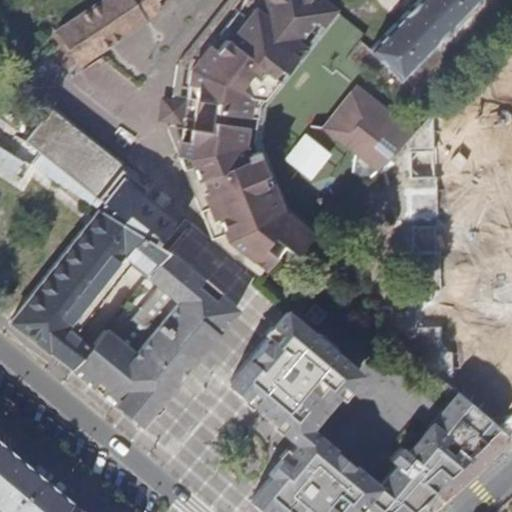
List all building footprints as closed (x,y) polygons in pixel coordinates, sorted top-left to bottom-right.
[(109,0),(56,33),(78,68),(148,25),(147,23),(164,12),(156,0),(109,0)] [(266,267),(284,244),(294,253),(312,237),(282,214),(254,143),(256,127),(243,126),(245,116),(257,117),(258,104),(278,80),(283,84),(299,62),(296,59),(306,46),(334,9),(321,0),(243,0),(239,9),(219,35),(215,32),(203,46),(198,59),(191,70),(187,98),(197,99),(192,129),(189,129),(188,142),(180,142),(179,155),(184,168),(195,165),(198,180),(203,192),(213,217),(219,216),(226,232),(255,255),(254,258),(266,267)] [(395,23),(369,49),(400,80),(478,0),(417,0),(409,9),(395,23)] [(472,88),(511,126),(511,51),(509,49),(472,88)] [(383,164),(403,143),(416,130),(357,85),(329,121),(328,129),(344,131),(343,141),(357,144),(356,152),(371,154),(372,156),(383,164)] [(146,275),(165,252),(156,245),(173,224),(141,198),(144,195),(115,172),(118,168),(48,110),(21,143),(38,157),(28,169),(91,220),(7,322),(69,373),(70,371),(91,346),(67,327),(124,257),(146,275)] [(411,137),(472,201),(486,188),(426,124),(411,137)] [(286,159),(312,181),(333,155),(306,133),(286,159)] [(22,161),(0,148),(0,166),(14,175),(22,161)] [(438,304),(477,348),(511,317),(511,252),(505,244),(438,304)] [(236,309),(165,252),(146,275),(159,286),(115,339),(104,330),(91,346),(70,371),(141,428),(236,309)] [(376,323),(386,332),(389,328),(394,322),(384,313),(376,323)] [(310,431),(358,372),(287,315),(230,384),(300,443),(252,504),(262,511),(409,511),(500,430),(460,394),(379,489),(310,431)] [(74,511),(0,451),(0,511),(74,511)]
